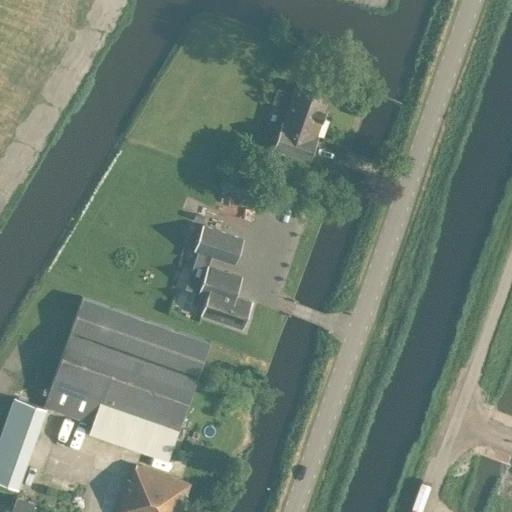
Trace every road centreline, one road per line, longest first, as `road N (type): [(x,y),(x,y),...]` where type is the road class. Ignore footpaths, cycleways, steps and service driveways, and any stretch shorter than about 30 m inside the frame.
road 1 (tertiary): [(291,511),(473,0)]
road 2 (unclassified): [(421,511),(511,253)]
